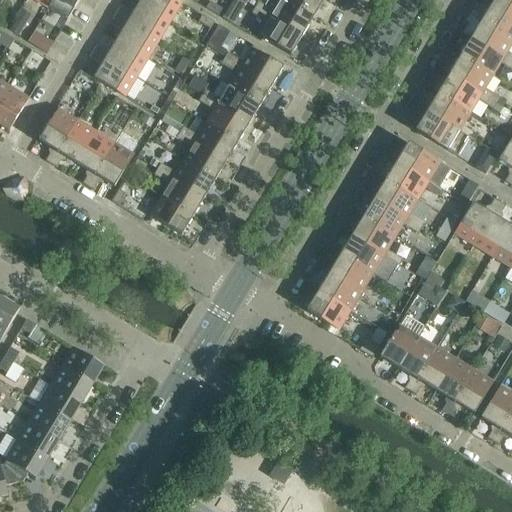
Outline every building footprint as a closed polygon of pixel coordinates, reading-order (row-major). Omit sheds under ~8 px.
[(33,0),(48,9),(53,0),(33,0)] [(53,0),(48,9),(68,21),(80,0),(53,0)] [(182,4),(175,0),(141,0),(139,4),(170,23),(182,4)] [(238,0),(233,0),(229,8),(240,15),(246,5),(238,0)] [(270,0),(266,8),(258,3),(255,9),(302,38),(313,19),(281,0),(270,0)] [(281,0),(313,19),(325,1),(323,0),(281,0)] [(511,0),(495,0),(494,2),(511,13),(511,0)] [(511,13),(494,2),(483,21),(511,38),(511,13)] [(210,3),(206,9),(218,16),(222,10),(210,3)] [(131,17),(119,10),(116,15),(159,42),(170,23),(139,4),(131,17)] [(29,13),(23,9),(10,30),(17,34),(29,13)] [(251,15),(267,24),(259,37),(291,57),(302,38),(255,9),(251,15)] [(112,21),(124,28),(116,41),(148,60),(159,42),(116,15),(112,21)] [(202,16),(198,23),(210,30),(214,23),(202,16)] [(511,55),(507,53),(511,44),(511,38),(483,21),(472,39),(511,63),(511,55)] [(220,49),(230,33),(219,27),(206,48),(223,58),(226,53),(220,49)] [(35,32),(28,43),(36,48),(43,37),(35,32)] [(500,64),(511,71),(511,63),(472,39),(460,58),(492,77),(500,64)] [(109,53),(97,46),(93,52),(136,79),(148,60),(116,41),(109,53)] [(283,69),(251,50),(243,63),(228,54),(224,60),(272,88),(283,69)] [(90,58),(102,65),(93,79),(125,98),(136,79),(93,52),(90,58)] [(182,58),(175,71),(182,75),(189,63),(182,58)] [(501,98),(500,99),(485,90),(492,77),(460,58),(449,76),(504,109),(508,102),(501,98)] [(221,65),(236,75),(228,87),(260,107),(272,88),(224,60),(221,65)] [(492,112),(500,116),(504,109),(449,76),(438,95),(470,114),(478,101),(493,110),(492,112)] [(0,103),(9,88),(0,82),(0,103)] [(221,100),(205,91),(202,97),(249,125),(260,107),(228,87),(221,100)] [(0,125),(10,131),(29,100),(9,88),(0,103),(0,125)] [(478,136),(462,127),(470,114),(438,95),(427,113),(474,142),(478,136)] [(198,102),(214,112),(206,124),(238,144),(249,125),(202,97),(198,102)] [(58,111),(38,143),(52,151),(45,162),(51,166),(77,122),(58,111)] [(447,152),(455,138),(471,147),(474,142),(427,113),(415,132),(447,152)] [(154,121),(145,115),(141,123),(150,128),(154,121)] [(57,169),(64,158),(76,165),(95,134),(77,122),(51,166),(57,169)] [(198,137),(183,128),(180,133),(227,162),(238,144),(206,124),(198,137)] [(176,139),(192,149),(184,161),(216,181),(227,162),(180,133),(176,139)] [(89,173),(82,185),(88,188),(114,145),(95,134),(76,165),(89,173)] [(511,139),(498,162),(511,171),(505,183),(510,186),(511,183),(511,139)] [(447,186),(432,177),(440,164),(408,144),(396,164),(444,192),(447,186)] [(101,180),(114,189),(133,157),(114,145),(88,188),(94,192),(101,180)] [(475,168),(485,175),(497,155),(487,149),(475,168)] [(153,157),(143,151),(138,159),(148,165),(153,157)] [(176,174),(161,165),(157,170),(205,199),(216,181),(184,161),(176,174)] [(425,189),(440,198),(444,192),(396,164),(385,182),(417,201),(425,189)] [(154,176),(169,185),(161,198),(193,218),(205,199),(157,170),(154,176)] [(23,185),(21,184),(19,182),(17,179),(6,184),(6,197),(16,203),(27,197),(27,185),(23,185)] [(478,186),(469,181),(464,189),(473,194),(478,186)] [(425,223),(409,214),(417,201),(385,182),(374,201),(421,229),(425,223)] [(126,195),(119,191),(112,203),(118,207),(126,195)] [(150,218),(182,237),(193,218),(161,198),(150,218)] [(473,204),(454,235),(474,247),(500,203),(494,200),(487,212),(473,204)] [(403,226),(418,235),(421,229),(374,201),(363,219),(395,238),(403,226)] [(498,219),(506,207),(500,203),(474,247),(492,258),(511,227),(498,219)] [(402,260),(387,251),(395,238),(363,219),(351,237),(399,266),(402,260)] [(511,227),(492,258),(511,269),(511,266),(511,227)] [(380,263),(396,272),(399,266),(351,237),(340,256),(372,275),(380,263)] [(380,297),(365,288),(372,275),(340,256),(329,275),(377,303),(380,297)] [(419,270),(416,276),(426,281),(429,276),(419,270)] [(443,281),(431,274),(427,281),(436,287),(439,288),(443,281)] [(358,300),(373,309),(377,303),(329,275),(318,293),(350,312),(358,300)] [(436,287),(432,292),(434,299),(440,303),(446,293),(439,288),(436,287)] [(472,292),(466,302),(474,307),(480,297),(472,292)] [(306,312),(338,332),(350,312),(318,293),(306,312)] [(453,297),(446,309),(457,316),(464,304),(453,297)] [(0,341),(19,310),(0,298),(0,341)] [(502,310),(496,320),(503,325),(509,315),(502,310)] [(481,317),(476,325),(495,337),(501,327),(481,317)] [(36,326),(27,321),(21,330),(30,336),(36,326)] [(399,327),(379,359),(399,370),(418,338),(399,327)] [(499,336),(492,348),(503,354),(510,343),(499,336)] [(412,378),(405,390),(410,393),(437,350),(418,338),(399,370),(412,378)] [(366,339),(359,351),(366,355),(373,343),(366,339)] [(372,359),(379,347),(373,343),(366,355),(372,359)] [(19,354),(10,348),(3,359),(13,365),(19,354)] [(104,367),(73,349),(61,368),(92,387),(104,367)] [(416,396),(423,385),(436,393),(455,361),(437,350),(410,393),(416,396)] [(0,364),(0,369),(7,374),(13,365),(3,359),(0,364)] [(449,400),(442,412),(447,415),(473,372),(455,361),(436,393),(449,400)] [(7,374),(5,378),(15,384),(24,370),(20,368),(13,364),(13,365),(7,374)] [(50,387),(81,405),(92,387),(61,368),(50,387)] [(453,419),(460,407),(473,416),(493,383),(473,372),(447,415),(453,419)] [(81,405),(50,387),(39,405),(70,424),(81,405)] [(511,395),(500,388),(480,420),(494,428),(487,439),(493,443),(511,411),(511,395)] [(28,423),(59,442),(70,424),(39,405),(28,423)] [(499,446),(505,435),(511,438),(511,411),(493,443),(499,446)] [(17,442),(47,461),(59,442),(28,423),(17,442)] [(5,461),(6,462),(4,465),(23,483),(28,475),(36,480),(47,461),(17,442),(5,461)] [(284,485),(292,472),(278,464),(270,477),(284,485)] [(4,465),(0,467),(0,466),(0,498),(7,496),(5,487),(23,483),(4,465)]
